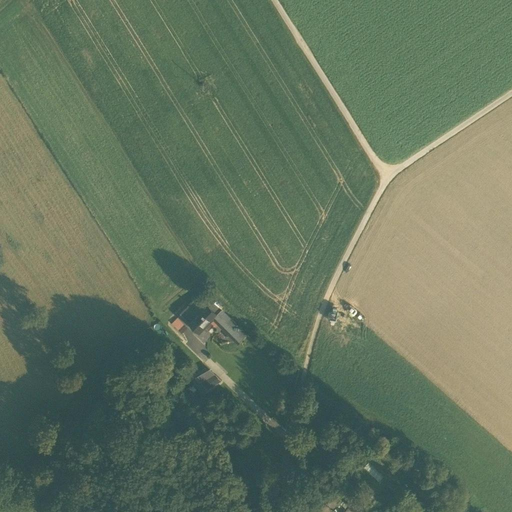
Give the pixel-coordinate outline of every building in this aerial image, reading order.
[(190,321),(199,330),(213,316),(216,313),(200,295),(190,305),(198,313),(190,321)] [(172,322),(181,330),(190,321),(198,313),(190,305),(172,322)] [(213,316),(217,320),(226,311),(222,307),(221,308),(216,313),(213,316)] [(217,320),(238,342),(247,333),(226,311),(217,320)] [(196,380),(211,372),(208,366),(193,374),(196,380)] [(198,382),(203,390),(218,379),(213,372),(198,382)] [(324,498),(332,505),(337,499),(329,492),(324,498)]
